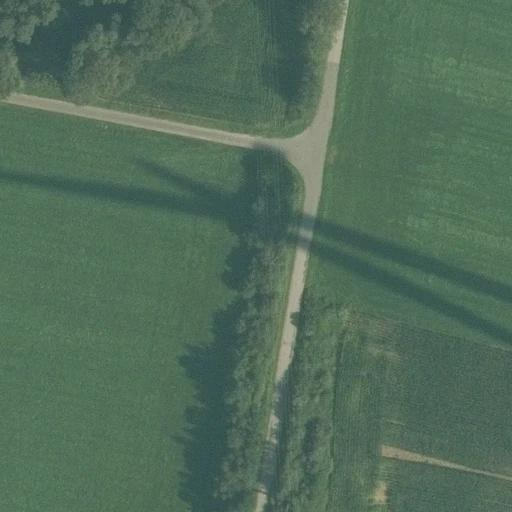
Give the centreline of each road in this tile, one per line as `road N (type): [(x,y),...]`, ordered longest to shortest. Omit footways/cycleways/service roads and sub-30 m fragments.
road 1 (unclassified): [(263,511),(322,137)]
road 2 (unclassified): [(322,137),(0,85)]
road 3 (unclassified): [(322,137),(345,0)]
